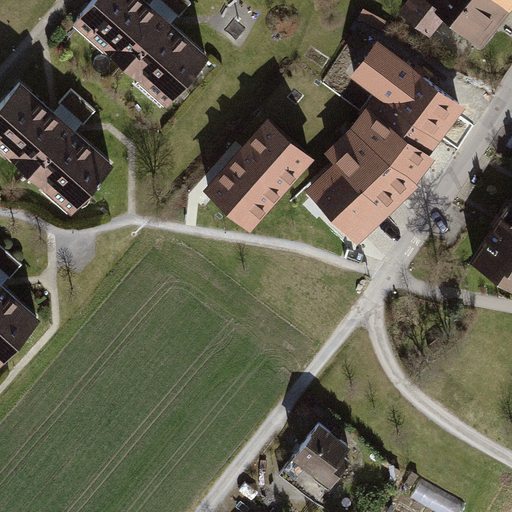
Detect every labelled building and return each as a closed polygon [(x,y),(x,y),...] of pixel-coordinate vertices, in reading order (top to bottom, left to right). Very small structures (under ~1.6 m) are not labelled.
[(93,0),(66,34),(157,108),(203,52),(177,30),(139,0),(93,0)] [(509,9),(496,0),(411,0),(403,10),(432,33),(445,16),(482,44),(509,9)] [(511,5),(511,0),(496,0),(509,9),(511,5)] [(383,125),(414,75),(368,38),(344,81),(376,98),(364,112),(383,125)] [(354,122),(419,189),(467,109),(414,75),(383,125),(364,112),(354,122)] [(13,84),(0,100),(0,154),(69,209),(109,159),(13,84)] [(347,116),(287,175),(358,248),(419,189),(354,122),(347,116)] [(259,118),(187,188),(229,231),(301,160),(259,118)] [(511,189),(502,206),(511,212),(511,189)] [(511,281),(511,212),(502,206),(470,254),(511,281)] [(0,279),(0,360),(0,361),(40,312),(0,279)] [(312,423),(284,463),(325,491),(353,452),(312,423)]
